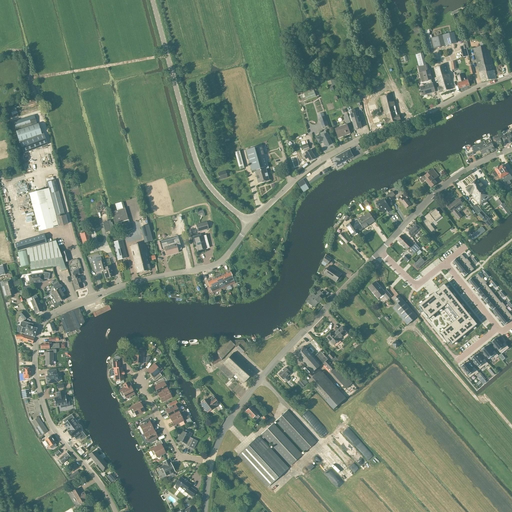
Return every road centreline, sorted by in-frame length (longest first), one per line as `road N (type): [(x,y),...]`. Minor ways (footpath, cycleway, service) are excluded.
road 1 (tertiary): [(114,511),(45,412),(34,364),(40,327),(56,311),(130,283),(212,266),(250,223)]
road 2 (tertiary): [(250,223),(352,142),(511,75)]
road 3 (tertiary): [(211,462),(238,406),(378,252)]
road 4 (unclassified): [(250,223),(200,173),(151,0)]
road 5 (track): [(511,427),(411,324),(390,341),(345,288)]
road 6 (track): [(0,53),(18,51),(34,78),(166,55)]
road 7 (tertiary): [(378,252),(445,185),(511,147)]
road 8 (residential): [(445,262),(498,327),(456,360)]
road 9 (unclassified): [(211,462),(178,456),(136,376)]
